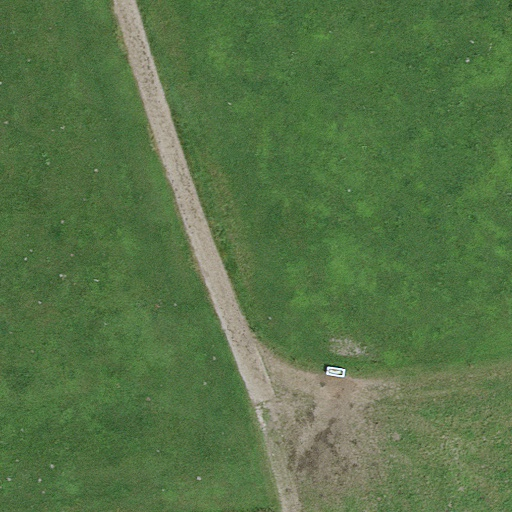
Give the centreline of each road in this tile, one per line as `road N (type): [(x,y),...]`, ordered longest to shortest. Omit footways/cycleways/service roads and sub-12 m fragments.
road 1 (track): [(263,399),(129,0)]
road 2 (track): [(253,368),(307,386),(369,391),(511,375)]
